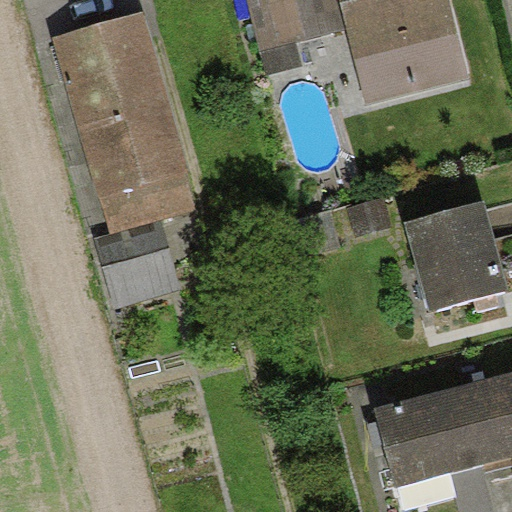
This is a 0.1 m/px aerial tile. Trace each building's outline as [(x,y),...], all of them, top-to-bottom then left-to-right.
[(347,31),(338,0),(247,0),(267,76),(304,67),(298,43),(347,31)] [(338,0),(347,31),(366,107),(470,81),(449,0),(338,0)] [(199,211),(144,14),(53,40),(109,236),(154,224),(199,211)] [(393,198),(348,211),(356,238),(401,225),(393,198)] [(485,206),(405,227),(429,316),(489,300),(508,295),(485,206)] [(168,250),(101,267),(113,308),(181,290),(168,250)] [(511,373),(461,387),(482,467),(511,459),(511,373)] [(394,489),(482,467),(461,387),(373,409),(394,489)]
